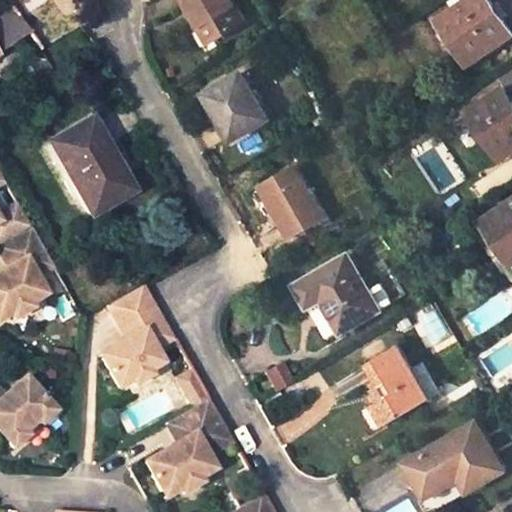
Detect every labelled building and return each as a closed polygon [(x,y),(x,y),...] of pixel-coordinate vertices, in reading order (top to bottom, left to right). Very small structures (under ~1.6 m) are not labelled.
[(232,0),(182,0),(200,30),(209,25),(216,39),(245,21),(232,0)] [(455,8),(438,20),(468,64),(511,34),(511,32),(503,19),(507,15),(499,2),(493,5),(489,0),(466,0),(465,1),(464,0),(451,0),(450,1),(455,8)] [(0,27),(1,28),(0,28),(0,53),(1,53),(8,48),(30,33),(13,9),(0,17),(0,27)] [(8,48),(1,53),(4,59),(11,54),(8,48)] [(241,72),(204,94),(232,140),(268,119),(241,72)] [(511,99),(504,87),(467,111),(499,160),(511,151),(511,99)] [(91,119),(50,142),(71,177),(68,179),(90,217),(133,193),(91,119)] [(295,165),(262,184),(293,238),(326,219),(295,165)] [(0,245),(30,228),(0,175),(0,245)] [(511,200),(483,220),(511,264),(511,200)] [(0,256),(8,270),(0,274),(0,323),(12,317),(14,320),(33,309),(31,305),(47,296),(36,278),(52,268),(30,228),(0,245),(0,256)] [(385,253),(369,262),(381,283),(397,274),(385,253)] [(349,255),(297,286),(308,306),(323,298),(342,332),(380,309),(349,255)] [(151,372),(165,364),(157,350),(173,340),(142,286),(107,305),(127,340),(100,357),(119,390),(134,381),(136,386),(153,376),(151,372)] [(400,344),(365,364),(379,388),(381,386),(387,396),(370,406),(382,427),(442,392),(425,363),(414,369),(400,344)] [(191,371),(178,379),(188,396),(201,389),(191,371)] [(0,435),(11,448),(26,435),(24,432),(37,420),(40,423),(54,411),(24,378),(3,397),(0,393),(0,435)] [(201,389),(188,396),(194,407),(207,400),(201,389)] [(194,407),(166,423),(178,444),(146,464),(166,499),(181,491),(184,495),(203,484),(201,480),(216,471),(208,457),(232,443),(207,400),(194,407)] [(476,424),(407,464),(426,496),(460,476),(468,489),(503,469),(476,424)] [(271,511),(262,495),(232,511),(271,511)]
